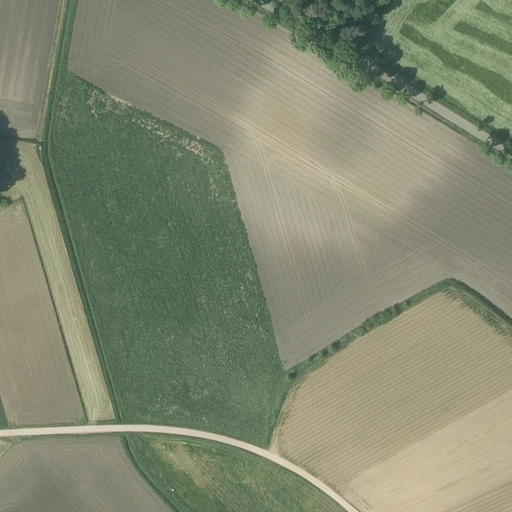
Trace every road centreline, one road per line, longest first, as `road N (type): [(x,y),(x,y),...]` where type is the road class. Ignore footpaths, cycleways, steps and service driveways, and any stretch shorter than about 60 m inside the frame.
road 1 (track): [(354,511),(243,440),(173,426),(0,431)]
road 2 (unclassified): [(255,0),(511,153)]
